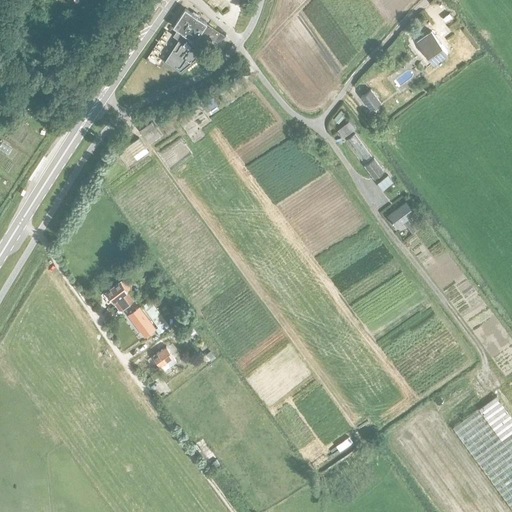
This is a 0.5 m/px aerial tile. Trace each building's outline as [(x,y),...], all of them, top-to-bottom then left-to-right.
[(217,41),(224,36),(225,35),(185,8),(173,25),(177,28),(173,35),(179,39),(165,60),(180,70),(201,53),(199,52),(203,45),(208,48),(214,40),(217,41)] [(431,31),(427,34),(417,41),(432,62),(446,51),(431,31)] [(380,102),(370,88),(361,95),(371,109),(380,102)] [(24,102),(35,110),(39,104),(28,96),(24,102)] [(340,110),(333,119),(338,123),(346,114),(340,110)] [(35,126),(20,114),(17,118),(33,129),(35,126)] [(139,129),(143,134),(146,138),(158,130),(151,121),(139,129)] [(139,137),(122,148),(124,150),(119,154),(127,166),(148,151),(139,137)] [(377,155),(373,158),(364,165),(370,173),(374,178),(387,168),(377,155)] [(377,182),(384,191),(387,189),(386,187),(394,181),(388,174),(377,182)] [(406,202),(388,215),(396,226),(403,221),(412,232),(415,230),(407,218),(414,213),(406,202)] [(106,291),(119,309),(132,299),(127,291),(119,281),(106,291)] [(170,285),(166,288),(174,301),(179,297),(170,285)] [(164,319),(150,300),(142,305),(157,325),(164,319)] [(154,327),(139,306),(128,313),(144,334),(154,327)] [(177,346),(166,354),(167,356),(162,359),(171,371),(176,367),(184,378),(200,366),(195,359),(190,362),(187,359),(187,358),(181,350),(181,351),(177,346)] [(242,384),(226,362),(213,372),(229,394),(242,384)] [(511,416),(496,394),(452,426),(511,508),(511,416)] [(192,418),(181,426),(192,440),(202,432),(192,418)]
